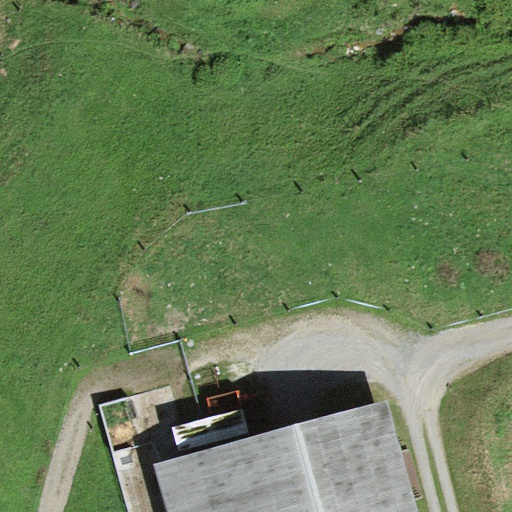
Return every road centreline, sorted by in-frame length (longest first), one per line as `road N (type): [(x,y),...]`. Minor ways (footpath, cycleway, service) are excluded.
road 1 (track): [(53,511),(94,381),(333,334),(401,372),(511,339)]
road 2 (track): [(443,511),(401,372)]
